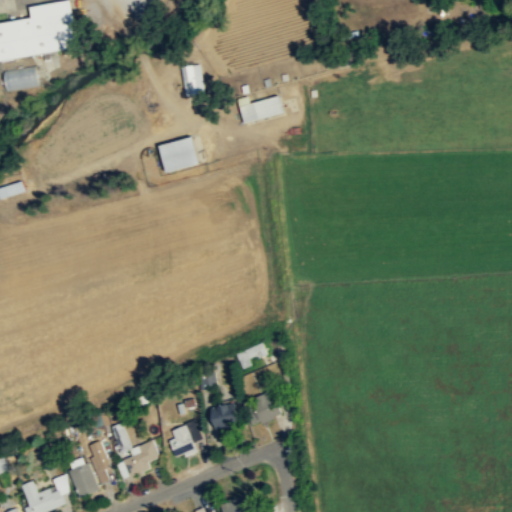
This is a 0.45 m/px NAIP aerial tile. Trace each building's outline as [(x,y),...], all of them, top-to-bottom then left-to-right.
[(72,0),(58,0),(31,4),(32,16),(0,20),(0,57),(79,46),(72,0)] [(183,65),(186,94),(205,92),(202,63),(183,65)] [(6,88),(39,84),(36,64),(4,68),(6,88)] [(237,97),(245,122),(284,111),(279,93),(250,102),(248,94),(237,97)] [(167,170),(201,161),(193,134),(160,144),(167,170)] [(0,197),(25,189),(22,179),(0,186),(0,197)] [(268,355),(262,342),(236,353),(242,366),(268,355)] [(254,404),(246,408),(254,425),(282,411),(271,389),(251,399),(254,404)] [(215,428),(239,424),(235,401),(211,405),(215,428)] [(203,437),(194,419),(171,430),(175,437),(168,440),(177,458),(196,448),(193,442),(203,437)] [(109,427),(119,447),(129,442),(119,422),(109,427)] [(133,446),(136,454),(118,461),(124,478),(149,468),(146,461),(159,456),(153,439),(133,446)] [(90,442),(96,481),(109,479),(102,440),(90,442)] [(98,489),(87,455),(66,461),(78,496),(98,489)] [(27,511),(39,511),(65,502),(61,493),(71,489),(65,473),(52,477),(55,484),(38,491),(34,479),(21,484),(29,503),(25,505),(27,511)] [(251,511),(246,494),(217,502),(219,511),(251,511)]
